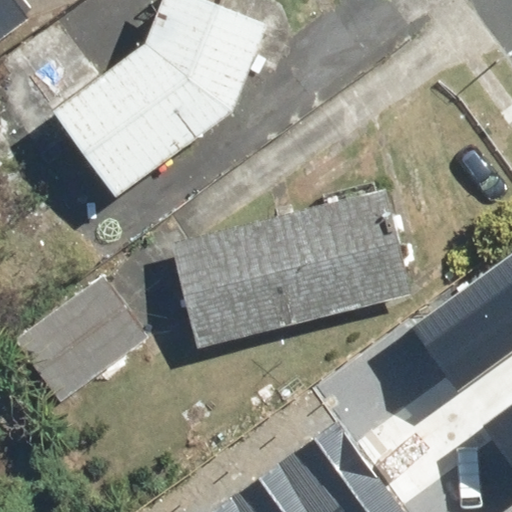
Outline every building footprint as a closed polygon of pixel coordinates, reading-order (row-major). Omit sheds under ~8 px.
[(0,0),(0,45),(33,23),(17,0),(0,0)] [(246,106),(276,16),(226,0),(174,0),(161,41),(73,104),(134,187),(246,106)] [(183,246),(204,337),(415,288),(394,197),(183,246)] [(21,341),(63,398),(151,335),(109,278),(21,341)] [(511,359),(511,309),(493,286),(381,374),(483,504),(511,480),(511,375),(505,366),(511,359)]
